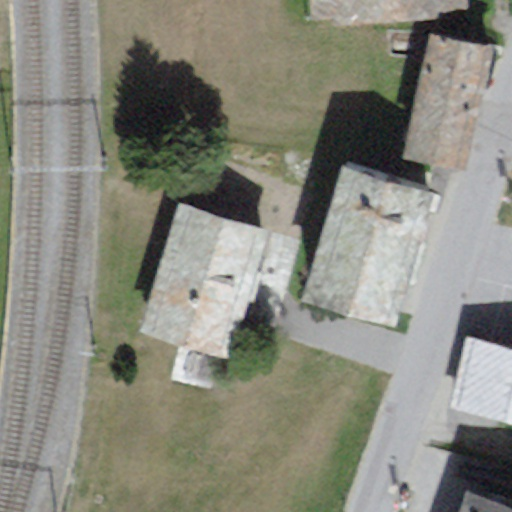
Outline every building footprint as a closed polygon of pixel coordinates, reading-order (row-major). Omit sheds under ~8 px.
[(436,0),(305,0),(306,20),(437,12),(436,0)] [(411,55),(387,128),(445,147),(468,74),(411,55)] [(390,323),(433,187),(341,160),(294,293),(390,323)] [(180,209),(147,326),(223,347),(256,230),(180,209)] [(511,356),(462,345),(447,408),(511,422),(511,356)] [(511,511),(511,497),(434,470),(419,511),(511,511)]
